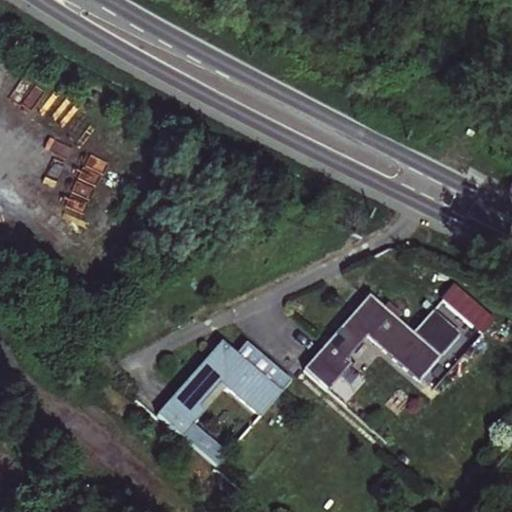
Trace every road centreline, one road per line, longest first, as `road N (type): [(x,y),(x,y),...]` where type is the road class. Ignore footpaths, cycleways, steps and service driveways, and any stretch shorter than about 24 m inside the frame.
road 1 (tertiary): [(37,0),(256,123),(511,249)]
road 2 (tertiary): [(511,209),(108,0)]
